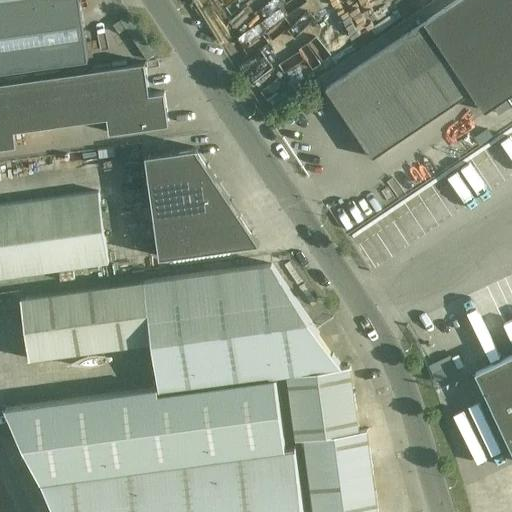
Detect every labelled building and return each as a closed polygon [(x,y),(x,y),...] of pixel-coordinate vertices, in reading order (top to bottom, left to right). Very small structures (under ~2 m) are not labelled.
[(0,0),(0,69),(88,57),(80,0),(0,0)] [(326,87),(373,157),(472,91),(485,111),(511,92),(511,0),(456,0),(426,21),(326,87)] [(145,62),(54,75),(0,82),(0,147),(16,145),(14,130),(108,117),(110,132),(168,124),(164,92),(149,94),(145,62)] [(267,96),(284,89),(277,73),(260,80),(267,96)] [(145,156),(156,258),(260,243),(197,148),(145,156)] [(407,164),(383,174),(389,189),(413,179),(407,164)] [(0,204),(0,276),(109,262),(99,190),(0,204)] [(268,264),(145,281),(153,341),(158,379),(160,390),(276,374),(287,373),(288,374),(343,366),(268,264)] [(30,358),(153,341),(145,281),(21,298),(30,358)] [(511,354),(476,371),(496,414),(511,447),(511,354)] [(450,355),(429,365),(436,382),(458,371),(450,355)] [(350,365),(343,366),(288,374),(292,406),(355,398),(350,365)] [(6,400),(42,482),(286,450),(276,374),(160,390),(158,379),(6,400)] [(296,439),(304,438),(359,430),(355,398),(292,406),(296,439)] [(304,438),(309,468),(371,460),(367,429),(359,430),(304,438)] [(42,482),(56,511),(303,511),(295,448),(286,450),(42,482)] [(375,491),(371,460),(309,468),(313,499),(375,491)] [(313,499),(314,511),(378,511),(375,491),(313,499)]
